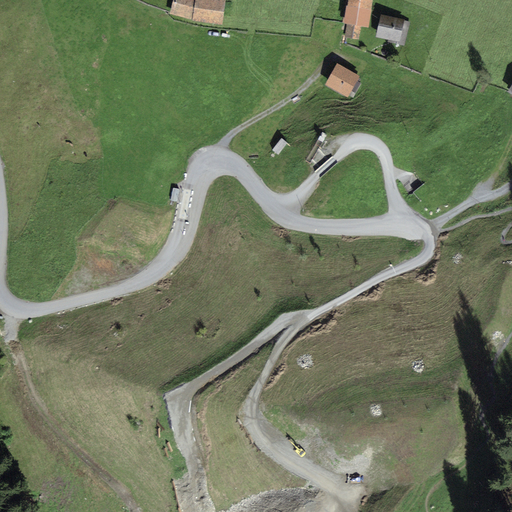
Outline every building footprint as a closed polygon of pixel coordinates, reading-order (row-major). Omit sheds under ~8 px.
[(173,0),(169,14),(192,20),(194,0),(173,0)] [(194,0),(192,20),(222,24),(225,0),(194,0)] [(361,26),(368,27),(372,0),(348,0),(344,23),(347,24),(361,26)] [(404,19),(381,14),(376,37),(399,42),(404,21),(404,19)] [(404,45),(410,22),(404,21),(399,42),(398,44),(404,45)] [(344,37),(359,39),(361,26),(347,24),(344,37)] [(338,65),(327,86),(350,98),(361,78),(338,65)]
